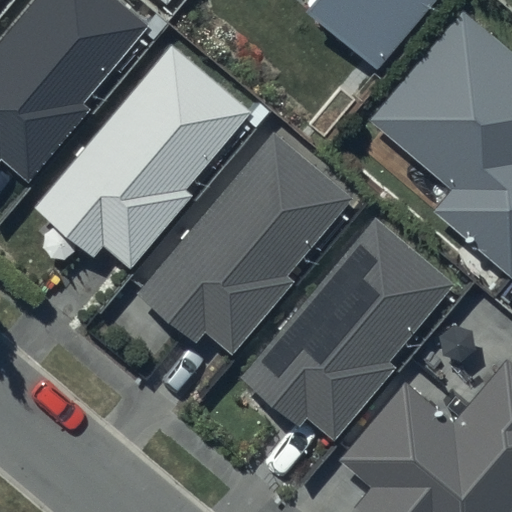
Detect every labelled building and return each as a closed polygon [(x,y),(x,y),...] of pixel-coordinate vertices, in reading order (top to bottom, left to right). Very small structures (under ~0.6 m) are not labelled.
[(124,0),(24,0),(0,29),(0,156),(19,173),(86,99),(79,93),(146,18),(124,0)] [(437,0),(319,0),(312,10),(380,67),(437,0)] [(511,53),(461,11),(368,120),(451,190),(433,210),(511,277),(511,276),(511,53)] [(167,36),(30,200),(90,251),(99,240),(126,262),(190,185),(184,180),(248,104),(167,36)] [(271,124),(133,288),(192,336),(201,325),(227,347),(290,273),(284,267),(349,190),(271,124)] [(373,209),(233,368),(295,420),(303,411),(328,433),(394,358),(386,351),(450,277),(373,209)] [(511,511),(511,362),(508,358),(454,423),(404,381),(339,459),(373,487),(356,508),(360,511),(511,511)]
